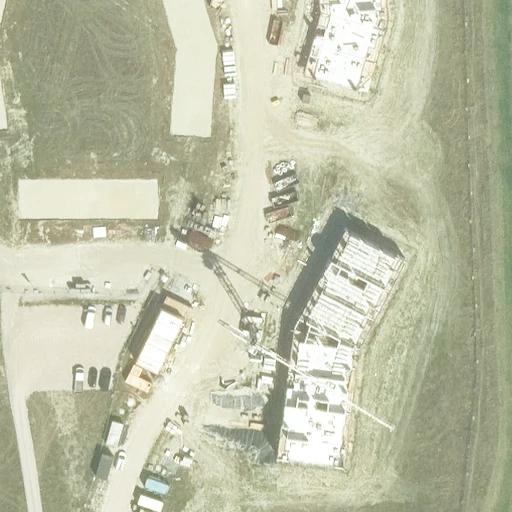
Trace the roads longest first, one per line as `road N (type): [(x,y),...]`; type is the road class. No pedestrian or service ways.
road 1 (residential): [(250,0),(254,235),(242,276)]
road 2 (residential): [(242,276),(135,447),(114,511)]
road 3 (residential): [(0,268),(242,276)]
